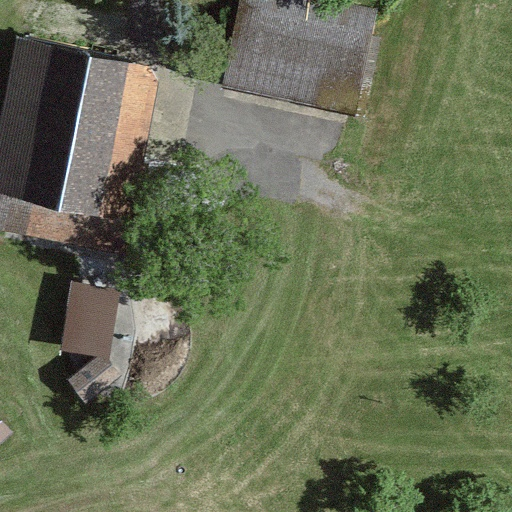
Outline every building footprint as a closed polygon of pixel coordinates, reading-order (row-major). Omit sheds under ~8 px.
[(323,0),(242,0),(225,85),(356,112),(378,11),(323,0)] [(165,69),(20,39),(0,132),(0,227),(126,254),(165,69)] [(123,290),(74,281),(63,343),(112,352),(123,290)] [(104,353),(69,378),(87,401),(121,376),(104,353)] [(0,418),(0,446),(14,434),(0,418)]
